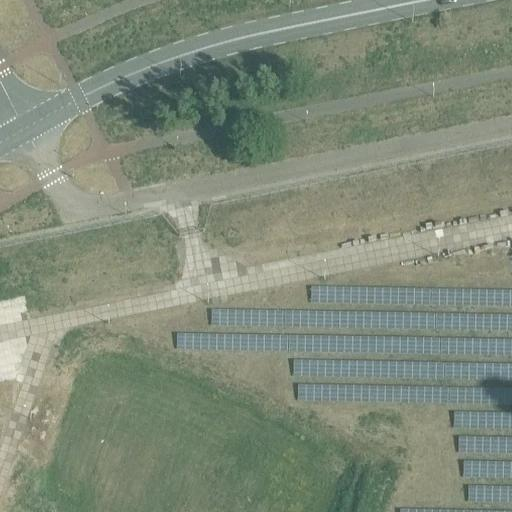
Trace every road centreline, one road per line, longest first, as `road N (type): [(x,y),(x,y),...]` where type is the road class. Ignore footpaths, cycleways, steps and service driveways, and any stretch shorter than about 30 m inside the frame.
road 1 (unclassified): [(23,128),(78,213),(511,124)]
road 2 (tertiary): [(23,128),(171,59),(429,0)]
